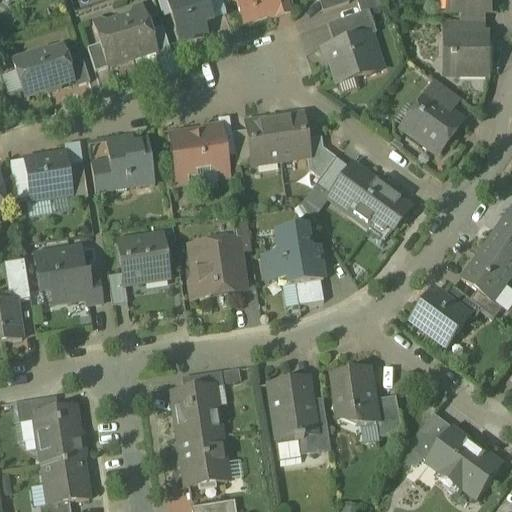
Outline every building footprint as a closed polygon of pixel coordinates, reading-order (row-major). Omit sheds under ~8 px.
[(172,0),(176,13),(169,15),(180,47),(205,38),(201,28),(210,25),(204,5),(202,0),(172,0)] [(234,0),(243,27),(270,18),(270,16),(272,12),(273,12),(269,0),(234,0)] [(269,0),(273,12),(278,14),(288,11),(289,16),(291,15),(285,0),(269,0)] [(346,0),(323,0),(318,2),(322,15),(348,7),(346,0)] [(383,0),(368,0),(356,4),(360,17),(368,15),(386,9),(383,0)] [(452,0),(453,14),(461,14),(485,14),(491,14),(491,0),(452,0)] [(142,10),(134,12),(129,21),(118,24),(132,65),(156,57),(157,56),(150,34),(142,10)] [(485,14),(461,14),(460,26),(485,26),(485,14)] [(360,17),(327,29),(333,49),(364,39),(365,41),(375,38),(368,15),(360,17)] [(118,24),(107,28),(99,24),(91,26),(99,48),(106,72),(107,73),(132,65),(118,24)] [(485,26),(460,26),(460,38),(485,38),(485,26)] [(171,59),(162,31),(150,34),(157,56),(156,57),(158,64),(171,59)] [(460,38),(445,38),(444,61),(450,61),(450,62),(453,62),(453,79),(489,79),(489,38),(485,38),(460,38)] [(333,49),(325,52),(337,88),(376,76),(365,41),(364,39),(333,49)] [(99,48),(87,52),(94,76),(106,72),(99,48)] [(44,55),(12,65),(24,101),(71,86),(72,85),(64,60),(61,51),(46,56),(44,55)] [(79,55),(64,60),(72,85),(71,86),(73,91),(89,86),(79,55)] [(458,106),(433,88),(425,101),(449,118),(458,106)] [(425,101),(413,116),(402,132),(438,158),(461,126),(449,118),(425,101)] [(284,120),(262,123),(260,127),(246,129),(252,167),(252,168),(306,160),(307,160),(301,121),(288,123),(284,120)] [(201,137),(172,142),(179,185),(188,183),(190,197),(218,192),(216,179),(225,178),(218,130),(201,133),(201,137)] [(247,135),(231,137),(236,170),(252,167),(247,135)] [(321,141),(305,144),(307,160),(306,160),(308,175),(319,183),(335,162),(322,152),(321,141)] [(147,143),(130,146),(130,148),(106,152),(107,164),(112,192),(117,195),(126,194),(129,189),(129,184),(153,181),(147,143)] [(64,158),(24,164),(30,202),(46,199),(47,203),(69,200),(70,199),(66,170),(64,158)] [(319,183),(315,189),(330,199),(349,172),(335,162),(319,183)] [(107,164),(90,167),(94,194),(112,192),(107,164)] [(82,168),(66,170),(70,199),(69,200),(70,206),(87,203),(82,168)] [(416,216),(352,168),(349,172),(330,199),(327,202),(348,218),(353,211),(395,243),(416,216)] [(511,216),(488,248),(511,265),(511,216)] [(249,255),(245,228),(233,229),(236,245),(237,256),(249,255)] [(233,229),(218,232),(220,248),(236,245),(233,229)] [(305,232),(275,236),(278,256),(263,259),(267,286),(287,283),(288,290),(295,289),(320,285),(322,285),(317,253),(309,254),(305,232)] [(163,240),(117,247),(121,278),(123,289),(125,289),(144,286),(144,282),(168,278),(163,240)] [(220,248),(195,252),(199,281),(194,287),(195,296),(201,301),(209,300),(214,293),(242,288),(237,256),(236,245),(220,248)] [(511,280),(511,265),(488,248),(462,283),(478,295),(493,306),(494,305),(511,280)] [(69,254),(36,259),(41,295),(49,294),(51,309),(85,304),(90,303),(88,284),(87,277),(83,278),(80,259),(70,261),(69,254)] [(24,263),(3,267),(9,304),(16,303),(16,305),(30,303),(24,263)] [(121,278),(107,280),(112,310),(128,307),(125,289),(123,289),(121,278)] [(99,282),(88,284),(90,303),(85,304),(86,309),(103,307),(99,282)] [(320,285),(295,289),(298,310),(323,307),(320,285)] [(470,305),(452,291),(444,300),(471,320),(470,321),(474,324),(482,314),(470,305)] [(493,306),(478,295),(470,305),(482,314),(495,323),(503,312),(494,305),(493,306)] [(443,299),(438,305),(430,299),(411,325),(441,348),(449,338),(455,342),(470,321),(471,320),(444,300),(443,299)] [(9,304),(0,306),(0,346),(22,342),(16,305),(16,303),(9,304)] [(371,373),(332,380),(338,420),(356,417),(358,428),(377,424),(379,424),(375,403),(371,373)] [(221,376),(181,382),(183,395),(213,390),(213,391),(223,390),(221,376)] [(307,384),(268,389),(276,444),(294,442),(294,445),(297,444),(316,442),(310,405),(307,384)] [(183,395),(171,397),(179,446),(220,441),(215,410),(211,410),(209,393),(213,391),(213,390),(183,395)] [(397,400),(375,403),(379,424),(377,424),(380,440),(403,437),(397,400)] [(55,401),(16,407),(19,427),(35,425),(34,418),(57,414),(55,401)] [(316,442),(297,444),(299,459),(330,454),(322,403),(310,405),(316,442)] [(57,414),(34,418),(35,425),(41,468),(82,462),(83,462),(84,462),(81,440),(79,438),(75,411),(57,414)] [(435,418),(410,452),(429,466),(454,432),(435,418)] [(502,468),(454,433),(455,433),(454,432),(429,466),(429,467),(442,477),(439,482),(460,497),(463,492),(478,503),(502,468)] [(179,446),(175,447),(177,462),(178,462),(179,467),(182,470),(186,491),(227,485),(220,441),(179,446)] [(82,462),(41,468),(47,509),(51,509),(69,507),(89,503),(83,462),(82,462)]
